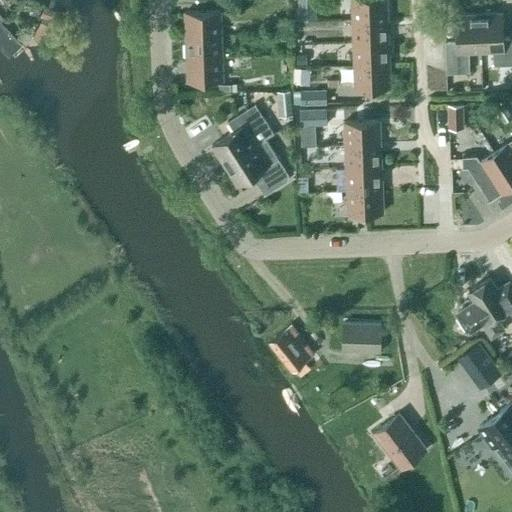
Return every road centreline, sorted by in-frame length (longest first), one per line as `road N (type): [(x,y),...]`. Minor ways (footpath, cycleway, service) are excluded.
road 1 (unclassified): [(447,241),(251,246),(193,168),(155,92),(157,0)]
road 2 (residential): [(447,241),(445,167),(423,129),(420,0)]
